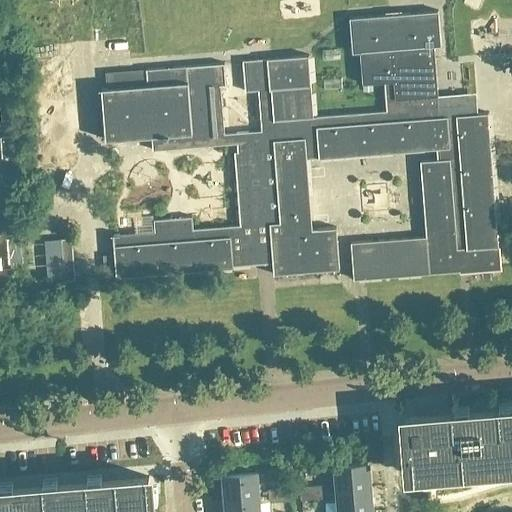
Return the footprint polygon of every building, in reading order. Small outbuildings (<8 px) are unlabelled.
[(474,114),(473,105),(440,107),(435,46),(441,45),(438,11),(349,18),(352,52),(361,51),(364,84),(386,83),(388,111),(314,116),(309,56),(244,61),(246,92),(259,91),(263,132),(250,133),(249,121),(237,121),(236,115),(224,115),(222,86),(227,86),(225,64),(148,70),(149,86),(104,89),(102,89),(106,141),(109,141),(108,140),(153,137),(154,151),(239,145),(240,153),(236,153),(242,227),(195,230),(194,218),(181,219),(157,221),(157,233),(115,236),(114,236),(117,278),(124,278),(124,276),(160,273),(160,275),(162,275),(161,273),(196,270),(196,272),(198,272),(198,270),(233,267),(233,269),(235,269),(235,266),(274,263),(275,276),(277,276),(277,274),(324,270),(324,272),(341,271),(338,229),(312,231),(306,161),(309,160),(309,157),(320,156),(320,160),(322,160),(322,158),(357,155),(357,157),(359,157),(359,155),(394,152),(394,154),(396,154),(396,152),(430,149),(430,151),(442,150),(443,160),(421,162),(427,237),(352,243),(355,281),(500,270),(502,270),(499,236),(497,236),(493,189),(495,189),(495,187),(493,187),(490,152),(493,152),(493,150),(490,151),(487,115),(490,115),(490,113),(474,114)] [(61,238),(64,281),(75,280),(72,237),(61,238)] [(0,288),(12,287),(11,271),(0,271),(0,288)] [(408,473),(511,464),(511,408),(404,417),(404,424),(401,424),(403,445),(406,444),(407,462),(408,473)] [(369,489),(368,466),(369,466),(368,464),(336,467),(336,469),(337,469),(339,491),(369,489)] [(227,500),(257,498),(255,473),(224,476),(224,478),(225,478),(227,500)] [(0,511),(151,511),(148,476),(0,488),(0,511)] [(327,498),(326,486),(315,487),(315,493),(313,493),(313,499),(327,498)] [(315,493),(315,487),(301,488),(302,500),(313,499),(313,493),(315,493)] [(295,501),(294,489),(280,490),(281,496),(284,496),(284,502),(295,501)] [(371,511),(369,489),(339,491),(340,511),(371,511)] [(281,496),(280,490),(270,491),(271,503),(284,502),(284,496),(281,496)] [(258,511),(257,498),(227,500),(227,511),(258,511)]
